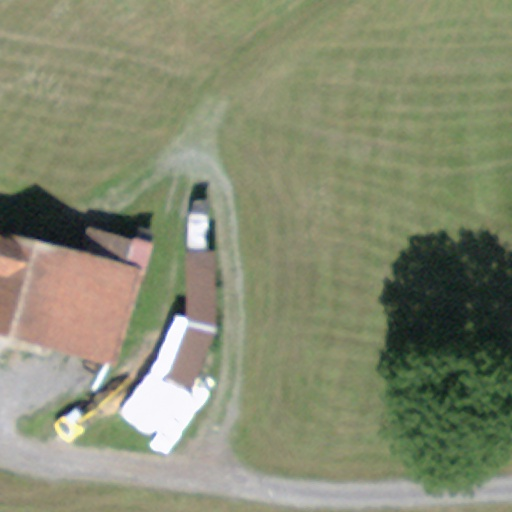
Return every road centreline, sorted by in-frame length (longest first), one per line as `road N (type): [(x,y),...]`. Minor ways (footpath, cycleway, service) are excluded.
road 1 (track): [(511,485),(340,494),(172,465),(0,451)]
road 2 (track): [(211,473),(251,299),(242,197),(215,165),(178,159),(138,180),(103,215)]
road 3 (track): [(215,165),(234,90),(334,0)]
